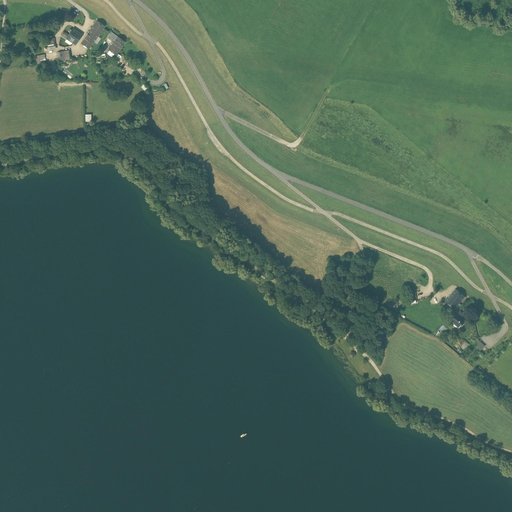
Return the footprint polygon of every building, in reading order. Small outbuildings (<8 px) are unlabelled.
[(96,20),(81,43),(89,49),(105,26),(96,20)] [(82,35),(72,29),(68,35),(66,38),(75,44),(82,35)] [(118,37),(111,32),(105,40),(112,45),(118,37)] [(112,45),(108,49),(116,55),(125,42),(118,37),(112,45)] [(69,50),(57,52),(59,61),(70,59),(69,50)] [(43,54),(35,56),(37,65),(41,64),(40,61),(44,60),(43,54)] [(456,289),(445,301),(455,309),(459,303),(465,296),(456,289)] [(410,292),(408,292),(408,295),(410,294),(412,299),(417,298),(415,291),(410,292)] [(466,320),(457,312),(450,320),(454,323),(455,322),(460,326),(459,327),(459,328),(466,320)] [(479,339),(476,341),(478,344),(476,345),(480,349),(484,345),(479,339)]
